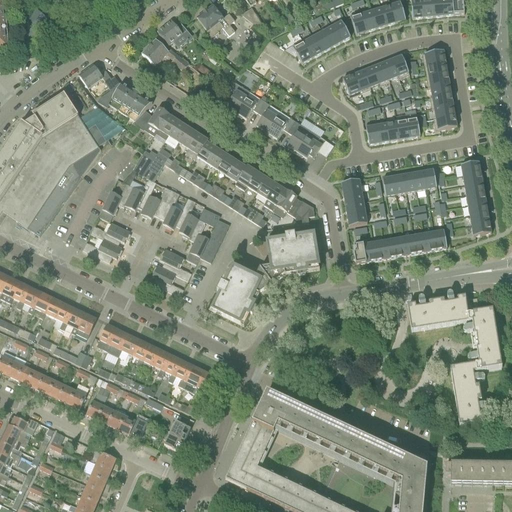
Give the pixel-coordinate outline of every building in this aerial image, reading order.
[(4,0),(0,0),(0,51),(8,51),(7,41),(4,0)] [(244,0),(250,9),(256,5),(252,0),(244,0)] [(410,0),(412,21),(423,20),(423,19),(422,1),(421,0),(410,0)] [(432,1),(432,0),(431,0),(421,0),(422,1),(423,19),(423,20),(433,19),(433,18),(432,1)] [(441,0),(432,1),(433,18),(433,19),(443,19),(443,17),(441,0)] [(441,0),(443,17),(443,19),(453,18),(453,16),(451,0),(441,0)] [(451,0),(453,16),(453,18),(464,17),(464,15),(462,0),(451,0)] [(399,2),(389,5),(390,7),(395,25),(405,22),(400,4),(399,2)] [(389,5),(379,9),(380,10),(385,28),(385,29),(395,25),(390,7),(389,5)] [(313,15),(310,9),(308,6),(299,11),(303,20),(313,15)] [(321,6),(311,10),(313,15),(315,17),(325,13),(322,9),(321,7),(321,6)] [(99,14),(105,24),(116,17),(110,8),(99,14)] [(212,8),(197,20),(203,28),(212,40),(219,34),(217,32),(221,29),(223,31),(224,32),(229,38),(234,34),(230,28),(234,24),(229,17),(223,21),(212,8)] [(379,9),(369,12),(370,13),(370,14),(375,30),(376,31),(385,29),(385,28),(380,10),(379,9)] [(241,17),(256,29),(262,26),(252,11),(241,17)] [(45,20),(36,12),(17,33),(27,41),(45,20)] [(360,14),(350,18),(356,37),(366,34),(366,33),(360,17),(361,17),(361,16),(360,14)] [(361,17),(360,17),(366,33),(366,34),(376,31),(375,30),(370,14),(361,17)] [(340,22),(330,27),(330,29),(331,29),(340,44),(340,45),(350,40),(350,39),(341,23),(340,22)] [(153,39),(156,42),(161,47),(165,43),(175,56),(179,53),(172,45),(187,33),(180,25),(175,28),(171,23),(157,34),(158,35),(153,39)] [(323,34),(322,34),(330,50),(331,51),(340,45),(340,44),(331,29),(323,34)] [(313,39),(312,40),(320,55),(321,56),(331,51),(330,50),(322,34),(313,39)] [(312,37),(301,43),(302,45),(311,60),(311,61),(321,56),(320,55),(312,40),(313,39),(312,39),(312,37)] [(161,47),(156,42),(141,56),(154,69),(166,57),(173,62),(171,64),(183,74),(188,67),(170,53),(169,55),(161,47)] [(301,43),(291,48),(301,67),(311,61),(311,60),(302,45),(301,43)] [(203,48),(209,53),(213,49),(207,44),(203,48)] [(425,57),(422,57),(424,68),(427,67),(445,64),(443,53),(425,57)] [(401,58),(392,62),(398,78),(398,79),(397,80),(398,82),(409,78),(408,75),(408,74),(401,58)] [(382,66),(388,82),(388,83),(389,83),(397,80),(398,79),(398,78),(392,62),(382,66)] [(427,67),(424,68),(425,79),(429,78),(447,75),(445,64),(427,67)] [(373,70),(372,70),(378,86),(378,87),(379,89),(390,85),(389,83),(388,83),(388,82),(382,66),(373,70)] [(93,68),(79,78),(88,91),(102,81),(106,86),(105,86),(108,91),(109,92),(110,94),(120,87),(114,79),(111,82),(105,73),(100,77),(94,69),(93,68)] [(363,73),(362,74),(368,90),(369,91),(370,90),(378,87),(378,86),(372,70),(363,73)] [(354,77),(352,78),(358,94),(360,97),(366,94),(371,93),(370,90),(369,91),(368,90),(362,74),(354,77)] [(429,78),(425,79),(427,88),(427,90),(430,90),(430,89),(431,89),(449,86),(449,85),(447,75),(429,78)] [(343,81),(342,82),(350,101),(360,97),(358,94),(352,78),(343,81)] [(229,113),(235,117),(249,95),(234,85),(227,96),(232,99),(226,109),(230,112),(229,113)] [(100,101),(97,105),(106,110),(108,107),(135,124),(145,113),(150,108),(152,106),(141,99),(131,92),(121,86),(120,88),(120,87),(110,94),(104,98),(100,101)] [(431,89),(430,89),(430,90),(432,100),(433,100),(451,97),(451,96),(449,86),(431,89)] [(252,112),(257,116),(265,105),(249,95),(235,117),(241,121),(242,120),(246,122),(252,112)] [(98,151),(64,97),(63,97),(64,99),(34,118),(33,117),(32,117),(34,120),(28,124),(27,122),(21,126),(7,147),(8,148),(7,150),(6,149),(0,157),(0,217),(2,215),(39,239),(100,154),(98,151)] [(432,100),(429,100),(431,112),(434,111),(453,108),(453,107),(451,97),(433,100),(432,100)] [(259,133),(265,137),(276,119),(267,113),(270,108),(265,105),(257,116),(262,119),(256,129),(260,131),(259,133)] [(435,121),(433,122),(433,123),(436,122),(455,119),(455,117),(453,108),(434,111),(435,121)] [(134,124),(133,126),(141,131),(154,139),(156,136),(159,131),(168,117),(169,116),(158,110),(152,119),(145,113),(135,124),(134,124)] [(416,116),(405,118),(406,122),(406,123),(409,140),(409,141),(420,139),(420,138),(417,120),(416,116)] [(159,131),(156,136),(166,142),(169,137),(171,134),(179,122),(173,118),(172,120),(169,118),(169,117),(168,117),(159,131)] [(283,132),(288,135),(295,124),(290,121),(286,126),(276,119),(265,137),(271,141),(272,139),(276,142),(283,132)] [(436,122),(433,123),(435,134),(457,130),(457,129),(455,119),(436,122)] [(301,126),(310,132),(313,127),(304,121),(301,126)] [(171,134),(169,137),(179,144),(188,130),(184,127),(185,126),(179,122),(171,134)] [(396,122),(385,124),(386,126),(389,144),(399,143),(399,142),(396,124),(396,122)] [(396,124),(399,142),(399,143),(409,141),(409,140),(406,123),(396,124)] [(293,138),(286,148),(290,151),(289,152),(296,156),(307,139),(310,134),(300,128),(295,124),(288,135),(293,138)] [(376,126),(365,127),(369,148),(379,146),(379,145),(376,128),(376,127),(376,126)] [(376,128),(379,145),(379,146),(389,144),(386,126),(376,128)] [(179,144),(188,150),(199,135),(193,131),(192,132),(188,130),(179,144)] [(307,139),(296,156),(302,160),(303,159),(307,161),(308,158),(314,161),(318,155),(325,143),(320,140),(310,134),(307,139)] [(189,150),(185,156),(195,162),(197,158),(208,142),(203,140),(204,138),(199,135),(188,150),(189,150)] [(197,158),(207,165),(217,149),(212,145),(211,147),(207,144),(208,143),(208,142),(197,158)] [(207,165),(217,171),(226,157),(222,154),(223,153),(217,149),(207,165)] [(148,182),(153,185),(158,178),(147,171),(151,166),(154,161),(144,155),(142,157),(132,174),(136,176),(148,182)] [(158,155),(154,160),(164,166),(168,161),(158,155)] [(217,171),(227,178),(237,162),(231,158),(230,159),(226,157),(217,171)] [(161,172),(164,168),(164,167),(164,166),(154,160),(154,161),(151,166),(161,172)] [(164,166),(164,167),(164,168),(168,170),(172,164),(168,161),(164,166)] [(174,174),(177,167),(179,166),(173,162),(172,164),(168,170),(174,174)] [(227,178),(236,184),(247,168),(246,169),(242,167),(243,165),(237,162),(227,178)] [(480,175),(479,165),(460,168),(462,178),(480,175)] [(147,171),(158,178),(161,172),(151,166),(147,171)] [(177,167),(174,174),(179,177),(183,171),(177,167)] [(244,193),(247,189),(258,173),(252,169),(251,170),(247,168),(236,184),(234,187),(244,193)] [(179,177),(183,180),(187,174),(183,171),(179,177)] [(433,172),(423,174),(426,192),(436,191),(433,172)] [(247,189),(257,195),(267,180),(262,178),(263,176),(258,173),(247,189)] [(132,174),(122,185),(126,187),(129,189),(136,176),(132,174)] [(187,174),(183,180),(188,183),(192,176),(187,174)] [(413,176),(416,194),(426,192),(423,174),(413,176)] [(193,186),(198,178),(193,175),(192,176),(188,183),(193,186)] [(480,175),(462,178),(464,188),(482,185),(480,175)] [(413,176),(402,178),(405,196),(416,194),(413,176)] [(198,178),(193,186),(199,190),(203,184),(204,182),(198,178)] [(402,178),(392,180),(395,198),(405,196),(402,178)] [(257,195),(267,202),(277,185),(272,182),(271,183),(267,180),(257,195)] [(392,180),(382,181),(385,199),(395,198),(392,180)] [(137,210),(142,212),(142,213),(149,198),(150,198),(156,186),(153,185),(148,182),(142,195),(133,190),(123,210),(124,211),(125,209),(126,209),(125,211),(130,213),(131,212),(135,214),(137,210)] [(358,183),(341,186),(343,197),(360,194),(358,183)] [(199,190),(203,193),(207,186),(203,184),(199,190)] [(267,202),(263,207),(268,211),(273,214),(286,193),(285,192),(282,190),(283,189),(277,185),(268,200),(267,202)] [(482,185),(464,188),(466,198),(484,195),(482,185)] [(207,186),(203,193),(207,195),(211,189),(207,186)] [(118,208),(123,210),(133,190),(129,189),(126,187),(120,199),(111,195),(98,220),(109,225),(113,218),(113,216),(115,217),(117,212),(116,211),(118,208)] [(213,199),(218,191),(213,187),(211,189),(207,195),(213,199)] [(153,218),(159,220),(172,194),(164,190),(158,203),(150,198),(149,198),(142,213),(142,212),(140,216),(142,217),(141,218),(147,221),(147,220),(151,222),(153,218)] [(218,191),(213,199),(218,202),(222,196),(224,194),(218,191)] [(286,215),(291,218),(296,212),(291,209),(297,199),(287,193),(273,214),(283,221),(286,215)] [(173,232),(175,229),(175,228),(182,214),(182,213),(173,209),(179,197),(172,194),(159,220),(164,223),(162,227),(166,229),(165,230),(171,233),(171,232),(173,232)] [(360,194),(343,197),(345,208),(362,205),(360,194)] [(484,195),(466,198),(468,209),(486,205),(484,195)] [(218,202),(223,205),(227,199),(222,196),(218,202)] [(227,199),(223,205),(227,208),(231,202),(227,199)] [(232,211),(238,203),(232,200),(231,202),(227,208),(232,211)] [(188,242),(198,222),(189,217),(195,205),(188,201),(182,213),(182,214),(175,228),(175,229),(181,231),(179,235),(182,237),(182,238),(187,241),(188,240),(189,240),(188,242)] [(238,203),(232,211),(238,215),(242,209),(243,207),(238,203)] [(296,228),(309,226),(308,220),(314,219),(313,211),(301,204),(301,203),(301,204),(296,212),(291,218),(295,221),(296,228)] [(362,205),(345,208),(347,219),(364,216),(362,205)] [(486,205),(468,209),(469,219),(487,216),(486,205)] [(238,215),(242,218),(246,212),(242,209),(238,215)] [(246,212),(242,218),(247,221),(252,224),(257,216),(258,215),(248,209),(246,212)] [(209,214),(204,211),(198,222),(204,225),(209,214)] [(204,225),(205,225),(209,227),(214,216),(209,214),(204,225)] [(215,228),(218,222),(220,219),(214,216),(209,227),(214,230),(215,228)] [(257,216),(252,224),(258,228),(261,221),(263,220),(257,216)] [(364,216),(347,219),(349,230),(366,227),(364,216)] [(487,216),(469,219),(471,229),(489,226),(487,216)] [(261,221),(258,228),(262,230),(266,224),(261,221)] [(205,225),(204,225),(198,222),(188,242),(194,245),(192,248),(191,248),(188,253),(190,254),(189,255),(196,259),(195,261),(198,263),(199,261),(202,255),(205,250),(207,244),(208,242),(199,237),(205,225)] [(218,222),(215,228),(226,233),(229,228),(218,222)] [(90,237),(103,243),(117,250),(117,249),(120,244),(124,246),(126,242),(127,243),(130,237),(129,237),(129,235),(111,226),(107,235),(94,229),(90,237)] [(471,229),(473,239),(491,236),(489,226),(471,229)] [(215,228),(214,230),(213,233),(224,239),(226,233),(215,228)] [(213,233),(210,239),(221,244),(224,239),(213,233)] [(270,269),(259,271),(272,287),(284,278),(298,276),(299,278),(305,277),(305,275),(319,273),(313,233),(312,233),(313,236),(295,239),(294,234),(283,236),(283,237),(284,237),(285,241),(267,244),(266,240),(270,269)] [(443,233),(433,235),(436,253),(447,251),(443,233)] [(433,235),(423,237),(426,255),(436,253),(433,235)] [(423,237),(413,238),(416,256),(426,255),(423,237)] [(413,238),(403,240),(406,258),(416,256),(413,238)] [(210,239),(208,242),(207,244),(218,250),(221,244),(210,239)] [(403,240),(393,242),(396,260),(406,258),(403,240)] [(393,242),(383,244),(386,262),(396,260),(393,242)] [(103,243),(98,252),(86,245),(82,253),(109,266),(112,260),(116,262),(118,258),(119,259),(122,254),(121,253),(121,251),(117,249),(117,250),(103,243)] [(218,250),(207,244),(205,250),(216,255),(218,250)] [(383,244),(372,245),(376,264),(386,262),(383,244)] [(372,245),(362,247),(365,265),(376,264),(372,245)] [(362,247),(352,249),(355,267),(365,265),(362,247)] [(202,255),(213,260),(216,255),(205,250),(202,255)] [(164,265),(161,271),(175,278),(188,284),(191,277),(179,271),(183,262),(165,252),(164,254),(163,254),(160,259),(162,260),(160,263),(164,265)] [(213,260),(202,255),(199,261),(210,266),(213,260)] [(272,287),(259,271),(255,281),(228,268),(231,270),(224,285),(219,283),(214,293),(219,295),(211,311),(208,310),(207,311),(244,328),(250,315),(252,316),(255,310),(253,309),(259,296),(272,287)] [(180,301),(184,293),(171,287),(175,278),(161,271),(157,269),(156,270),(155,270),(152,275),(154,276),(152,279),(156,281),(153,287),(180,301)] [(0,295),(2,296),(9,280),(8,282),(4,279),(5,278),(0,275),(0,295)] [(0,301),(10,306),(13,301),(20,285),(19,287),(15,285),(15,283),(9,280),(2,296),(0,299),(0,301)] [(20,313),(23,306),(31,291),(30,292),(25,290),(26,288),(20,285),(13,301),(19,304),(16,310),(20,313)] [(31,317),(34,312),(42,296),(41,296),(41,297),(36,295),(37,294),(31,291),(23,306),(30,309),(27,315),(31,317)] [(443,302),(436,304),(436,307),(440,329),(444,328),(469,325),(467,317),(465,303),(465,299),(457,300),(457,304),(454,304),(452,297),(452,296),(451,295),(450,295),(449,295),(448,295),(447,296),(447,297),(446,297),(446,298),(448,305),(444,306),(443,302)] [(42,322),(45,317),(53,301),(52,301),(52,302),(47,300),(48,299),(42,296),(34,312),(41,315),(38,320),(42,322)] [(415,307),(407,308),(407,312),(410,328),(411,334),(440,329),(436,307),(436,304),(428,305),(429,308),(425,309),(424,301),(424,300),(423,300),(422,300),(422,299),(421,299),(420,299),(420,300),(419,300),(418,301),(418,302),(419,310),(415,310),(415,307)] [(45,317),(56,322),(63,306),(62,308),(58,306),(59,304),(53,301),(45,317)] [(476,301),(468,302),(469,312),(478,310),(476,301)] [(64,333),(64,332),(74,312),(74,311),(73,313),(69,311),(69,309),(63,306),(56,322),(62,325),(59,331),(64,333)] [(75,337),(76,336),(85,317),(84,318),(79,316),(80,314),(74,312),(64,332),(75,337)] [(462,332),(463,333),(463,334),(464,334),(464,335),(465,335),(466,335),(473,334),(474,337),(470,338),(471,346),(475,345),(497,342),(495,328),(492,313),(488,313),(467,317),(469,325),(472,324),(472,328),(469,328),(465,329),(464,329),(464,330),(463,330),(463,331),(462,331),(462,332)] [(85,317),(76,336),(87,341),(95,324),(90,321),(91,320),(85,317)] [(0,328),(6,331),(8,325),(2,323),(0,327),(0,328)] [(107,327),(96,349),(107,354),(117,334),(113,332),(113,330),(107,327)] [(18,330),(16,336),(21,338),(24,333),(18,330)] [(107,354),(118,360),(128,339),(123,337),(124,335),(118,332),(117,334),(107,354)] [(24,333),(21,338),(27,341),(30,335),(24,333)] [(128,356),(132,358),(139,344),(134,342),(135,341),(129,338),(128,339),(118,360),(125,363),(128,356)] [(38,345),(43,348),(46,342),(40,339),(38,345)] [(16,342),(13,348),(19,351),(21,345),(16,342)] [(46,342),(43,348),(49,351),(52,345),(46,342)] [(467,360),(467,361),(467,362),(468,362),(468,363),(469,363),(470,363),(471,363),(477,362),(478,366),(475,366),(476,375),(488,373),(501,371),(497,342),(475,345),(471,346),(472,353),(476,353),(476,355),(477,356),(470,357),(469,357),(469,358),(468,358),(468,359),(467,359),(467,360)] [(140,370),(143,364),(149,349),(145,347),(146,346),(139,343),(139,344),(132,358),(139,362),(135,368),(140,370)] [(21,345),(19,351),(25,353),(27,348),(21,345)] [(143,364),(154,369),(160,355),(156,353),(157,351),(150,348),(149,349),(143,364)] [(54,353),(53,356),(64,361),(66,356),(55,350),(54,353)] [(37,352),(34,358),(40,360),(42,355),(37,352)] [(161,381),(164,374),(171,360),(167,358),(167,356),(161,353),(160,355),(154,369),(160,372),(157,379),(161,381)] [(42,355),(40,360),(45,363),(48,357),(42,355)] [(72,358),(69,364),(81,369),(86,357),(80,355),(77,361),(72,358)] [(86,357),(81,369),(86,372),(92,360),(86,357)] [(172,386),(175,379),(182,365),(177,363),(178,361),(172,358),(171,360),(164,374),(171,377),(168,384),(172,386)] [(0,362),(0,374),(6,378),(13,364),(2,359),(0,362)] [(57,362),(55,367),(60,370),(63,364),(57,362)] [(6,378),(16,383),(23,369),(13,364),(6,378)] [(63,364),(60,370),(66,373),(69,367),(63,364)] [(183,391),(186,385),(193,370),(188,368),(189,367),(183,364),(182,365),(175,379),(181,382),(178,388),(183,391)] [(475,366),(450,370),(454,399),(476,396),(480,395),(479,388),(475,388),(474,385),(482,383),(483,383),(483,382),(484,382),(484,381),(484,380),(484,379),(483,379),(483,378),(482,378),(481,378),(474,379),(473,375),(476,375),(475,366)] [(16,383),(27,387),(33,373),(23,369),(16,383)] [(193,370),(186,385),(183,391),(189,394),(194,396),(197,390),(204,376),(199,373),(200,372),(194,369),(193,370)] [(78,371),(75,377),(81,380),(84,374),(78,371)] [(100,371),(97,377),(103,379),(106,374),(100,371)] [(27,387),(37,392),(44,378),(33,373),(27,387)] [(84,374),(81,380),(87,382),(90,377),(84,374)] [(204,374),(204,376),(197,390),(208,395),(216,380),(215,379),(214,381),(210,379),(211,377),(204,374)] [(117,376),(114,382),(120,384),(122,378),(117,376)] [(37,392),(48,397),(54,383),(44,378),(37,392)] [(122,378),(120,384),(126,387),(129,381),(122,378)] [(99,381),(96,387),(104,391),(110,393),(113,388),(99,381)] [(48,397),(58,402),(64,388),(54,383),(48,397)] [(75,393),(68,407),(79,412),(83,403),(85,398),(89,391),(78,386),(75,393)] [(138,386),(136,392),(141,394),(144,389),(138,386)] [(58,402),(68,407),(75,393),(64,388),(58,402)] [(113,388),(110,393),(117,396),(119,391),(113,388)] [(144,389),(141,394),(148,397),(150,391),(144,389)] [(97,395),(93,404),(103,408),(107,400),(97,395)] [(128,395),(125,400),(131,403),(134,397),(128,395)] [(476,396),(454,399),(459,428),(481,425),(484,424),(483,416),(479,417),(479,413),(486,412),(488,411),(488,410),(489,409),(488,408),(488,407),(487,406),(486,406),(478,407),(477,404),(481,403),(480,395),(476,396)] [(157,402),(163,405),(166,398),(160,396),(157,402)] [(134,397),(131,403),(137,406),(140,400),(134,397)] [(166,398),(163,405),(169,408),(172,401),(166,398)] [(147,402),(145,406),(160,413),(161,413),(163,408),(149,401),(148,401),(147,401),(147,402)] [(86,417),(97,422),(103,408),(93,404),(93,403),(86,417)] [(225,483),(287,511),(422,511),(428,457),(380,448),(350,434),(262,403),(225,483)] [(179,412),(185,415),(187,409),(182,407),(179,412)] [(97,422),(107,427),(114,413),(103,408),(97,422)] [(187,409),(185,415),(196,420),(199,415),(187,409)] [(107,427),(117,432),(124,418),(114,413),(107,427)] [(128,437),(129,436),(135,423),(124,418),(117,432),(128,437)] [(14,419),(10,428),(24,434),(26,430),(33,433),(37,425),(29,421),(27,425),(14,419)] [(135,423),(129,436),(139,441),(147,425),(137,420),(135,423)] [(175,424),(169,436),(185,443),(190,432),(175,424)] [(7,427),(3,435),(27,446),(29,442),(24,440),(26,436),(23,435),(24,434),(10,428),(7,427)] [(48,431),(45,438),(50,440),(53,434),(53,433),(48,431)] [(3,435),(0,441),(0,444),(18,453),(20,449),(25,451),(27,446),(3,435)] [(185,443),(169,436),(164,448),(179,455),(185,443)] [(0,444),(0,454),(18,463),(19,463),(20,460),(18,459),(21,454),(18,453),(0,444)] [(50,447),(49,450),(54,453),(57,447),(52,444),(50,447)] [(57,447),(54,453),(60,455),(62,452),(63,449),(57,447)] [(0,454),(0,465),(10,470),(12,466),(17,468),(19,463),(0,454)] [(97,454),(92,465),(96,467),(110,473),(114,462),(101,456),(97,454)] [(33,460),(29,469),(30,469),(35,472),(39,463),(33,460)] [(0,476),(8,480),(10,476),(5,473),(7,469),(10,471),(10,470),(0,465),(0,476)] [(40,469),(39,471),(45,474),(47,468),(42,465),(41,466),(40,468),(40,469)] [(450,486),(511,487),(511,467),(445,466),(445,478),(450,478),(450,486)] [(26,467),(24,472),(28,474),(27,476),(32,478),(35,472),(30,469),(29,469),(27,468),(26,467)] [(96,467),(92,478),(105,484),(110,473),(96,467)] [(47,468),(45,474),(50,477),(52,474),(53,471),(47,468)] [(92,478),(87,489),(100,495),(105,484),(92,478)] [(30,490),(29,493),(34,496),(37,490),(31,487),(30,490)] [(87,489),(82,500),(96,506),(100,495),(87,489)] [(37,490),(34,496),(40,498),(41,495),(43,492),(37,490)] [(82,500),(78,511),(80,511),(92,511),(96,506),(82,500)]
